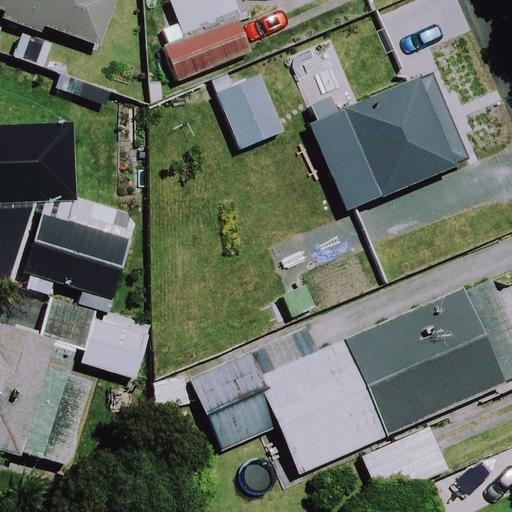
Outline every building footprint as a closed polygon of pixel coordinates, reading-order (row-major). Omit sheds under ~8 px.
[(0,0),(0,18),(4,20),(2,27),(36,40),(39,32),(98,54),(117,0),(0,0)] [(252,58),(231,0),(173,0),(168,2),(183,44),(163,51),(176,86),(252,58)] [(469,163),(433,75),(337,113),(332,101),(301,113),(342,215),(469,163)] [(0,132),(0,207),(72,204),(69,130),(0,132)] [(112,305),(138,224),(102,212),(94,237),(40,220),(22,276),(112,305)] [(430,427),(511,391),(511,314),(498,282),(316,361),(300,325),(149,392),(162,421),(196,405),(217,453),(274,428),(297,479),(356,452),(358,459),(376,501),(448,471),(430,427)] [(0,455),(40,468),(72,365),(135,384),(151,332),(45,300),(33,342),(0,331),(0,455)]
